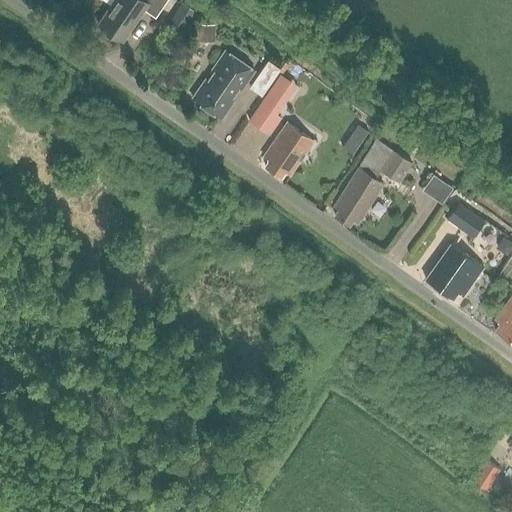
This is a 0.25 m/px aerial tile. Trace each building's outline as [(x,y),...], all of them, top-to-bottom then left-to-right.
[(143,9),(155,17),(166,0),(112,0),(110,5),(97,24),(122,41),(143,9)] [(195,11),(182,3),(170,23),(183,31),(195,11)] [(216,26),(199,25),(199,43),(215,43),(216,26)] [(206,78),(192,98),(221,118),(234,99),(232,97),(238,89),(238,88),(241,90),(254,70),(226,50),(212,69),(215,71),(208,80),(206,78)] [(266,60),(247,87),(259,96),(278,69),(266,60)] [(280,74),(260,103),(271,111),(291,82),(280,74)] [(299,130),(320,99),(300,86),(287,105),(295,111),(288,122),(287,122),(263,157),(269,160),(265,165),(282,177),(285,171),(290,175),(314,140),(299,130)] [(399,181),(412,162),(378,140),(334,206),(339,209),(334,215),(350,225),(354,219),(357,222),(382,184),(374,179),(381,169),(399,181)] [(423,187),(443,201),(453,186),(434,172),(423,187)] [(473,239),(485,222),(459,203),(447,220),(473,239)] [(511,241),(503,235),(496,245),(508,253),(511,246),(511,241)] [(463,296),(484,267),(452,244),(426,279),(453,299),(458,292),(463,296)] [(511,297),(496,320),(501,323),(496,330),(511,340),(511,297)] [(486,461),(473,481),(486,489),(499,469),(486,461)] [(511,490),(508,488),(501,497),(511,505),(511,490)]
